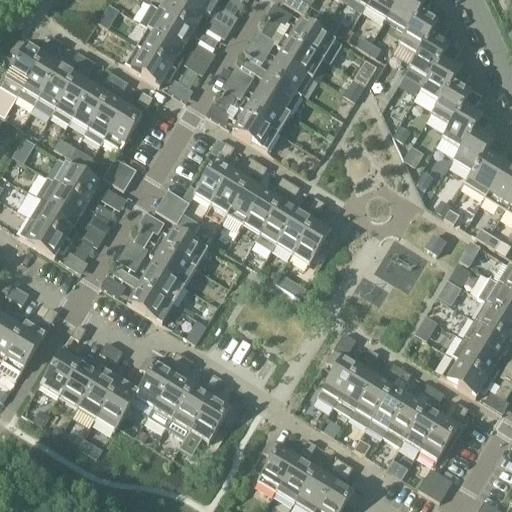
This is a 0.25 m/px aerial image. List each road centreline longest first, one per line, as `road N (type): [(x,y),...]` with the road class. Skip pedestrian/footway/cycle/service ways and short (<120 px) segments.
road 1 (residential): [(325,320),(371,236),(367,226),(193,121)]
road 2 (residential): [(71,311),(133,348),(165,345),(272,408)]
road 3 (residential): [(71,311),(193,121)]
road 4 (residential): [(509,434),(325,320)]
road 5 (residential): [(193,121),(21,18)]
road 6 (residential): [(272,408),(368,468),(374,505),(384,511)]
road 7 (residential): [(193,121),(267,0)]
